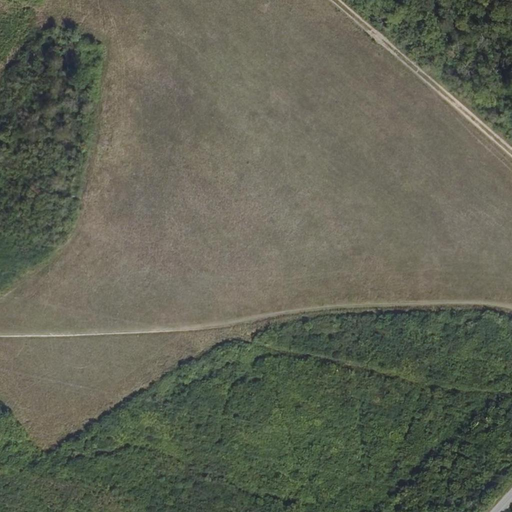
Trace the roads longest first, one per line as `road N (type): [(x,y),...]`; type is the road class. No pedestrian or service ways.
road 1 (track): [(0,391),(54,439),(235,333),(511,391)]
road 2 (track): [(334,0),(511,155)]
